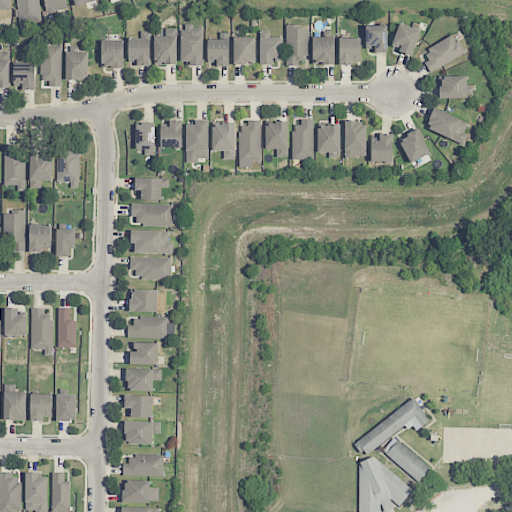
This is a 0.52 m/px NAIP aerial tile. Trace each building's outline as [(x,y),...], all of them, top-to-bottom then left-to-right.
[(16,0),(18,23),(40,22),(39,0),(16,0)] [(44,0),(45,11),(66,10),(65,0),(44,0)] [(399,52),(412,56),(420,30),(399,23),(392,44),(401,47),(399,52)] [(308,61),(307,25),(285,26),(286,66),(299,65),(299,61),(308,61)] [(203,64),(203,26),(182,26),(181,63),(203,64)] [(387,26),(365,26),(365,46),(374,46),(375,53),(387,53),(387,26)] [(154,36),(155,64),(177,64),(176,29),(166,29),(166,36),(154,36)] [(421,53),(432,72),(465,53),(454,35),(421,53)] [(255,37),(233,37),(233,63),(255,63),(255,37)] [(259,64),(272,65),(273,60),(282,60),(282,37),(260,37),(259,64)] [(313,64),(335,64),(335,37),(313,37),(313,64)] [(150,64),(150,38),(129,38),(129,64),(150,64)] [(361,38),(340,38),(339,63),(360,63),(361,38)] [(207,62),(216,62),(216,66),(229,66),(229,40),(208,39),(207,62)] [(124,40),(101,41),(102,68),(124,67),(124,40)] [(62,46),(41,46),(41,84),(61,85),(62,46)] [(89,52),(66,51),(66,80),(88,80),(89,52)] [(0,88),(9,88),(9,52),(0,52),(0,88)] [(35,88),(35,63),(14,62),(14,88),(35,88)] [(440,98),(467,98),(467,75),(439,76),(440,98)] [(426,127),(463,145),(468,135),(464,132),(468,123),(435,108),(426,127)] [(182,120),(169,120),(169,127),(161,127),(160,147),(182,148),(182,120)] [(208,120),(194,120),(194,124),(186,124),(186,163),(198,163),(199,158),(208,158),(208,120)] [(213,151),(224,151),(223,159),(234,159),(235,121),(213,121),(213,151)] [(292,159),(313,160),(313,121),(293,121),(292,159)] [(261,122),(240,122),(239,161),(261,161),(261,122)] [(265,149),(276,149),(276,157),(287,157),(288,123),(266,122),(265,149)] [(366,157),(366,122),(345,122),(344,157),(366,157)] [(135,124),(136,149),(155,148),(154,123),(135,124)] [(340,153),(340,125),(318,124),(318,152),(340,153)] [(399,140),(410,163),(430,153),(418,130),(399,140)] [(393,134),(379,133),(379,141),(371,140),(370,161),(392,162),(393,134)] [(4,185),(17,185),(17,191),(25,191),(25,145),(4,145),(4,185)] [(79,152),(57,151),(57,182),(70,182),(70,187),(79,187),(79,152)] [(52,181),(53,153),(30,152),(29,188),(41,189),(41,180),(52,181)] [(169,178),(137,178),(136,199),(161,200),(162,188),(168,188),(169,178)] [(172,205),(133,204),(133,225),(171,226),(172,205)] [(25,212),(3,212),(3,251),(25,251),(25,212)] [(29,252),(43,252),(43,248),(51,248),(51,224),(30,224),(29,252)] [(56,256),(70,256),(70,246),(75,246),(75,229),(56,229),(56,256)] [(132,252),(173,253),(173,241),(168,241),(168,231),(132,230),(132,252)] [(170,258),(133,257),(132,278),(170,279),(170,258)] [(157,312),(158,290),(131,289),(130,311),(157,312)] [(27,312),(18,312),(18,308),(5,308),(4,336),(26,336),(27,312)] [(30,351),(52,352),(53,314),(44,314),(44,308),(31,308),(30,351)] [(76,348),(76,320),(71,320),(71,308),(58,308),(57,347),(76,348)] [(133,318),(134,325),(128,325),(128,337),(175,337),(174,318),(133,318)] [(130,351),(129,364),(157,365),(157,343),(134,342),(134,352),(130,351)] [(153,390),(153,381),(161,380),(161,368),(126,369),(127,391),(153,390)] [(26,392),(4,391),(3,420),(25,420),(26,392)] [(31,394),(30,419),(52,419),(52,394),(31,394)] [(76,394),(56,394),(57,420),(76,420),(76,394)] [(152,396),(126,395),(126,417),(152,417),(152,396)] [(429,420),(413,399),(354,442),(365,456),(410,422),(416,430),(429,420)] [(160,422),(124,421),(124,444),(152,444),(153,433),(160,433),(160,422)] [(431,466),(393,439),(383,454),(421,480),(431,466)] [(163,476),(163,455),(129,454),(129,463),(123,463),(123,474),(163,476)] [(358,511),(380,511),(392,511),(392,503),(406,503),(406,469),(359,469),(358,511)] [(0,511),(15,511),(20,511),(22,479),(12,479),(12,472),(0,471),(0,511)] [(25,510),(35,510),(34,511),(47,511),(48,477),(39,477),(39,473),(26,473),(25,510)] [(71,481),(64,481),(64,473),(52,473),(52,511),(70,511),(71,481)] [(150,481),(124,480),(124,502),(158,503),(159,488),(150,487),(150,481)]
